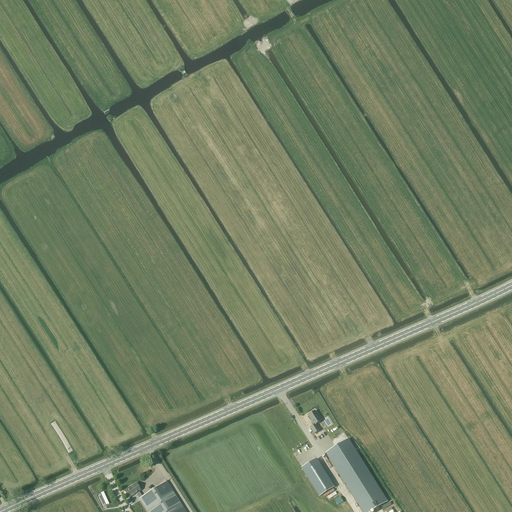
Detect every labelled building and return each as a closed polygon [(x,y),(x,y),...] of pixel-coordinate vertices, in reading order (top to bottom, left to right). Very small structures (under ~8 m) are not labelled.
[(310,420),(311,419),(314,425),(310,428),(314,434),(320,431),(316,425),(322,421),(315,411),(308,416),(309,416),(308,417),(310,420)] [(348,440),(327,453),(363,511),(370,511),(387,502),(352,446),(348,440)] [(317,459),(302,469),(319,497),(333,488),(318,465),(320,464),(317,459)] [(185,511),(166,481),(142,497),(139,499),(147,511),(185,511)] [(136,484),(124,491),(129,498),(136,494),(139,499),(142,497),(139,491),(140,491),(136,484)] [(109,504),(103,492),(100,494),(101,495),(99,496),(102,504),(105,503),(106,505),(109,504)]
